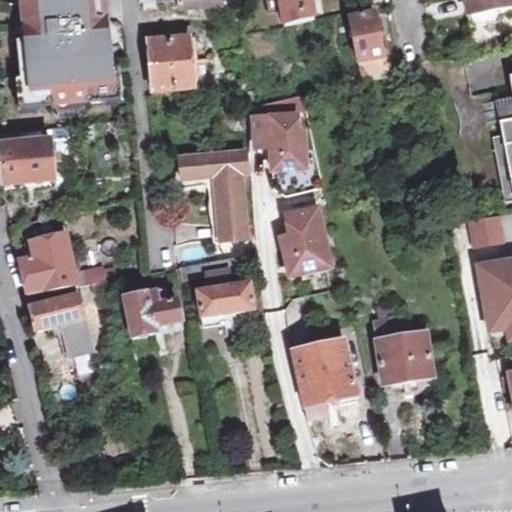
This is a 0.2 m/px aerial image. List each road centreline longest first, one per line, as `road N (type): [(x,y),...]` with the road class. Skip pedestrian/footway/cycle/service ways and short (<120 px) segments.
road 1 (tertiary): [(128,511),(499,474)]
road 2 (residential): [(128,0),(151,254)]
road 3 (residential): [(0,281),(60,511)]
